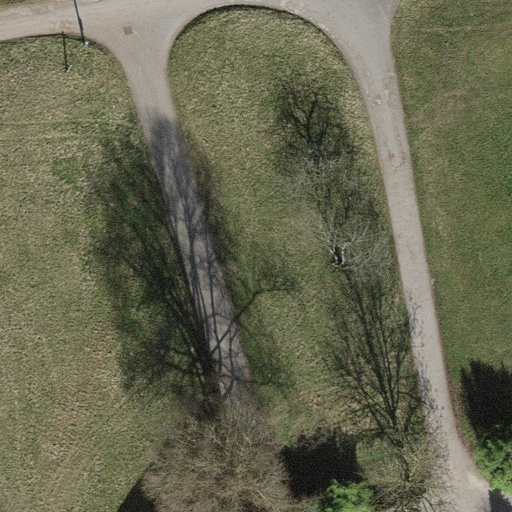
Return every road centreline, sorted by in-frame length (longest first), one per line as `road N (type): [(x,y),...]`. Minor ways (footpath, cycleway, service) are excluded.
road 1 (track): [(127,4),(271,511)]
road 2 (track): [(364,0),(461,511)]
